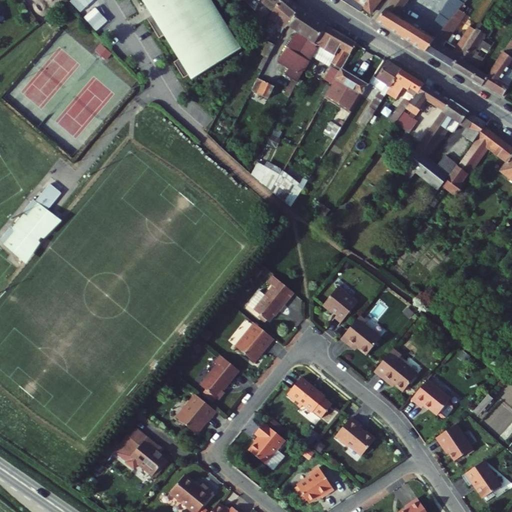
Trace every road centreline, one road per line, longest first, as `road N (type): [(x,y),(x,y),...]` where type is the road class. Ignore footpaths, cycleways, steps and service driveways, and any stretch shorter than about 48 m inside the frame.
road 1 (residential): [(422,457),(394,418),(302,345),(212,456),(278,511)]
road 2 (tertiary): [(511,122),(317,0)]
